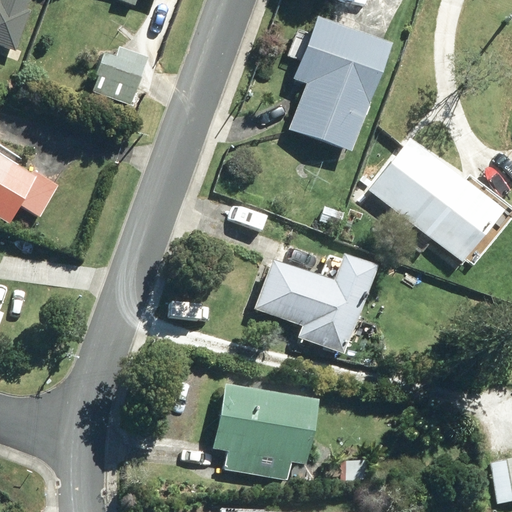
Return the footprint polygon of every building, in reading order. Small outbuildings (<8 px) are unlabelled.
[(1,0),(0,3),(0,47),(16,54),(32,14),(27,12),(32,0),(1,0)] [(356,109),(378,52),(306,24),(283,82),(300,89),(282,136),(340,158),(358,110),(356,109)] [(94,76),(99,78),(94,92),(129,106),(147,59),(119,48),(115,60),(102,55),(94,76)] [(500,227),(511,210),(511,203),(504,197),(495,207),(461,180),(455,188),(400,144),(361,193),(455,266),(469,248),(485,260),(506,232),(500,227)] [(0,159),(0,221),(8,226),(20,207),(40,219),(59,188),(34,173),(31,178),(0,159)] [(319,212),(314,225),(330,231),(335,218),(319,212)] [(293,329),(289,341),(336,356),(364,271),(328,259),(320,284),(262,265),(246,313),(293,329)] [(205,454),(234,459),(231,476),(281,485),(284,467),(295,469),(306,407),(216,391),(205,454)] [(489,392),(464,417),(479,432),(504,407),(489,392)] [(504,457),(482,462),(492,508),(511,504),(511,461),(505,462),(504,457)] [(365,468),(335,467),(335,485),(365,486),(365,468)]
